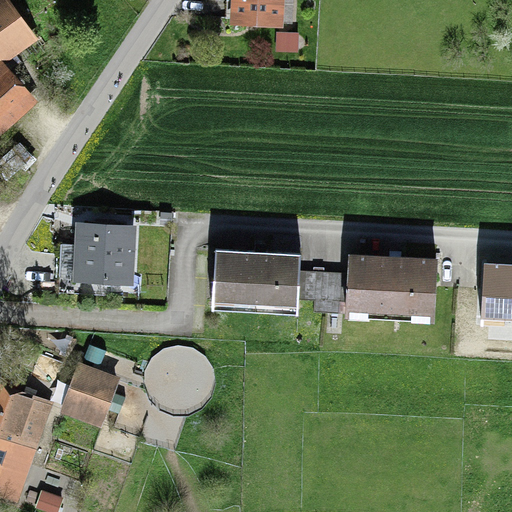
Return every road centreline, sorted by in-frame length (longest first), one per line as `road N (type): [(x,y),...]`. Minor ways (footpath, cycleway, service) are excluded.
road 1 (residential): [(0,308),(182,324),(199,229),(511,242)]
road 2 (residential): [(0,275),(177,0)]
